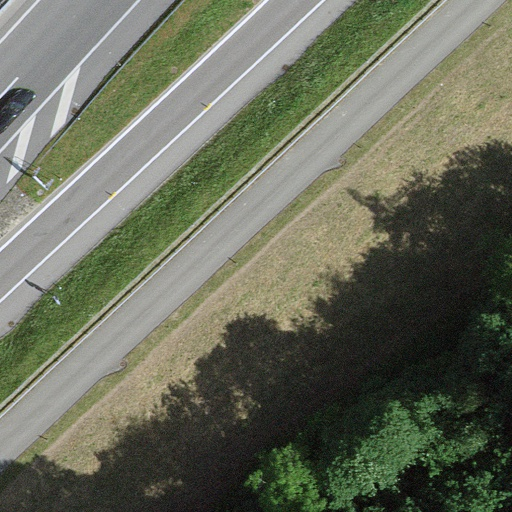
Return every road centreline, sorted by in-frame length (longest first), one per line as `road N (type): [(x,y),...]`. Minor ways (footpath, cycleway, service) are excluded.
road 1 (unclassified): [(478,0),(0,444)]
road 2 (motorway): [(0,276),(294,0)]
road 3 (motorway): [(0,96),(89,0)]
